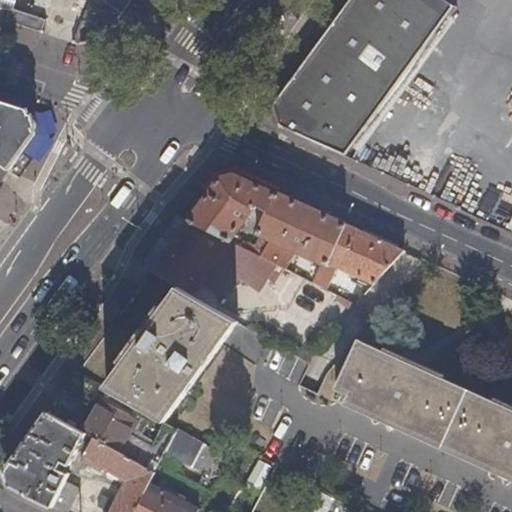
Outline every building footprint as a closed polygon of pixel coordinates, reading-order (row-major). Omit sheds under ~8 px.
[(279,128),(344,157),(455,6),(446,0),(347,0),(273,103),(279,128)] [(33,112),(0,101),(0,165),(8,171),(38,130),(33,112)] [(38,130),(8,171),(16,177),(49,132),(40,115),(33,112),(38,130)] [(0,182),(8,171),(0,165),(0,182)] [(376,285),(404,251),(234,174),(219,178),(208,194),(189,220),(231,241),(253,211),(265,220),(260,231),(272,237),(270,242),(260,237),(255,246),(250,243),(246,249),(269,261),(286,269),(296,250),(329,266),(330,264),(376,285)] [(152,271),(188,221),(178,215),(142,263),(152,271)] [(231,241),(189,220),(188,221),(152,271),(176,285),(192,294),(203,279),(215,287),(225,273),(213,265),(225,248),(240,262),(258,271),(260,266),(266,268),(269,261),(246,249),(231,241)] [(314,283),(326,289),(333,275),(321,269),(314,283)] [(166,421),(235,319),(192,294),(176,285),(106,387),(166,421)] [(511,409),(357,339),(336,388),(349,394),(345,403),(511,481),(511,409)] [(94,438),(119,452),(138,420),(102,399),(82,431),(86,433),(94,438)] [(82,431),(49,412),(6,472),(9,486),(61,511),(67,511),(79,489),(65,483),(69,474),(66,472),(86,433),(82,431)] [(209,468),(218,451),(202,442),(178,428),(166,452),(191,467),(193,465),(202,469),(203,465),(209,468)] [(135,511),(149,485),(156,472),(119,452),(94,438),(84,455),(110,470),(129,481),(112,511),(135,511)] [(107,476),(110,470),(84,455),(81,461),(107,476)] [(255,460),(245,487),(260,492),(270,465),(255,460)] [(198,511),(199,510),(149,485),(135,511),(198,511)] [(319,494),(311,511),(326,511),(332,499),(319,494)]
